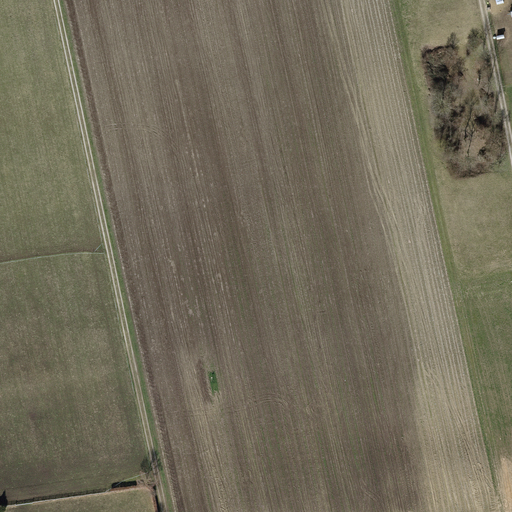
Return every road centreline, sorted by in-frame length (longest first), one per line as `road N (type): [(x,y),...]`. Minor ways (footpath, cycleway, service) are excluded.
road 1 (track): [(164,511),(57,0)]
road 2 (track): [(511,146),(483,0)]
